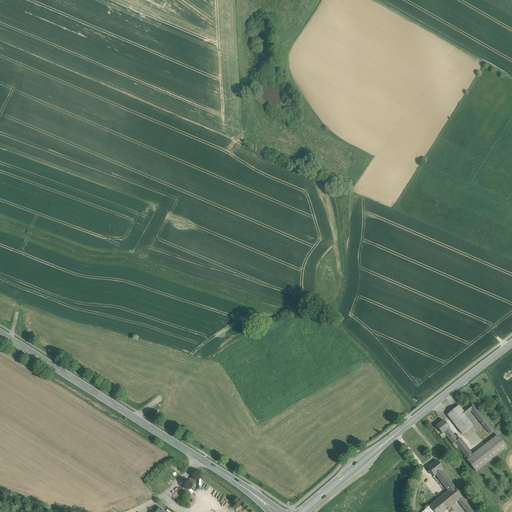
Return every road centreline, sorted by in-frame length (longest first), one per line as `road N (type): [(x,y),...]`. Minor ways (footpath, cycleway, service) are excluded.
road 1 (secondary): [(274,511),(0,332)]
road 2 (secondary): [(511,344),(303,511)]
road 3 (track): [(506,348),(468,322),(340,275)]
road 4 (track): [(374,0),(511,78)]
